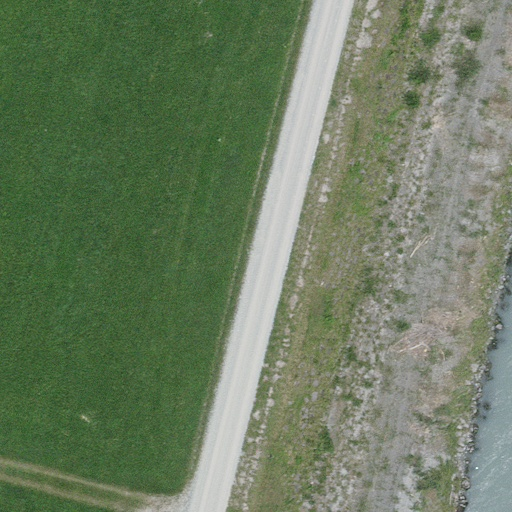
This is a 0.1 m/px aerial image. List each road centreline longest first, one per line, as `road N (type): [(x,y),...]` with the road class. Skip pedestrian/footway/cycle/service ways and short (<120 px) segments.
road 1 (track): [(334,0),(206,511)]
road 2 (track): [(0,472),(165,511)]
